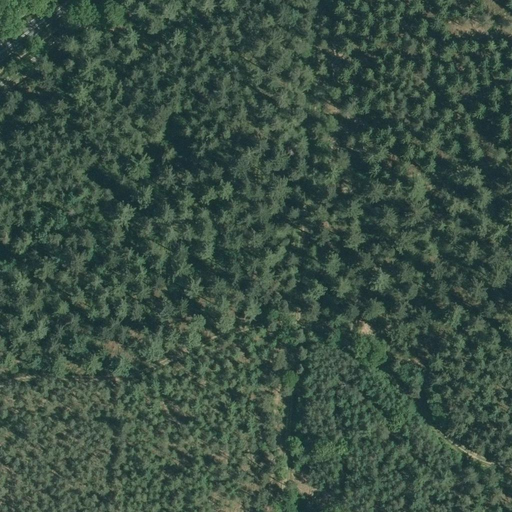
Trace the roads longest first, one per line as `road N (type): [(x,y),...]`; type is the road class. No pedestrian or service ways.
road 1 (track): [(511,462),(466,446),(379,356),(315,323),(269,319),(112,374),(31,377),(0,387)]
road 2 (track): [(328,0),(302,193),(281,511)]
road 3 (track): [(302,193),(511,159)]
